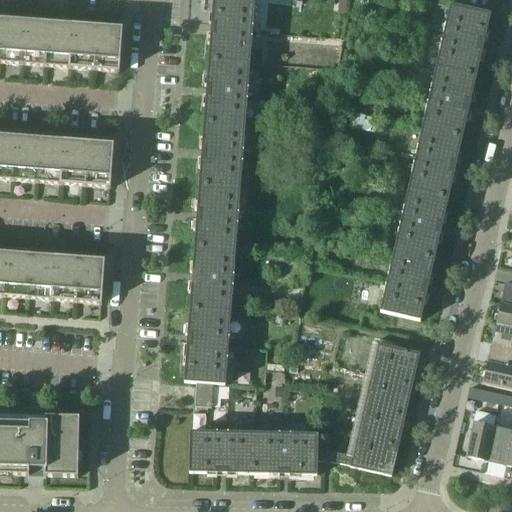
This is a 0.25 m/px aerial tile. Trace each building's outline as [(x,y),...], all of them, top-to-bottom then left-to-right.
[(251,34),(253,3),(217,0),(212,0),(210,31),(251,34)] [(482,49),(490,18),(450,9),(443,39),(482,49)] [(0,65),(118,75),(122,31),(0,21),(0,65)] [(248,65),(251,34),(210,31),(208,62),(248,65)] [(475,80),(482,49),(443,39),(436,70),(475,80)] [(246,97),(248,65),(208,62),(205,94),(246,97)] [(468,110),(475,80),(436,70),(429,101),(468,110)] [(244,128),(246,97),(205,94),(203,125),(244,128)] [(461,140),(468,110),(429,101),(422,131),(461,140)] [(349,115),(346,127),(372,134),(375,121),(349,115)] [(241,159),(244,128),(203,125),(201,156),(241,159)] [(454,170),(461,140),(422,131),(414,161),(454,170)] [(0,182),(109,191),(113,147),(0,138),(0,182)] [(239,190),(241,159),(201,156),(198,187),(239,190)] [(447,201),(454,170),(414,161),(407,192),(447,201)] [(340,163),(338,173),(348,175),(350,165),(340,163)] [(236,221),(239,190),(198,187),(196,218),(236,221)] [(440,231),(447,201),(407,192),(400,222),(440,231)] [(234,253),(236,221),(196,218),(193,249),(234,253)] [(433,262),(440,231),(400,222),(393,252),(433,262)] [(232,284),(234,253),(193,249),(191,281),(232,284)] [(426,293),(433,262),(393,252),(386,283),(426,293)] [(0,299),(100,307),(104,263),(0,255),(0,299)] [(229,315),(232,284),(191,281),(189,312),(229,315)] [(419,323),(426,293),(386,283),(379,314),(419,323)] [(511,309),(511,288),(505,287),(501,307),(511,309)] [(511,330),(511,309),(501,307),(496,326),(511,330)] [(226,351),(229,315),(189,312),(186,348),(226,351)] [(511,350),(511,330),(496,326),(492,346),(511,350)] [(411,387),(418,356),(377,346),(370,377),(411,387)] [(511,370),(511,350),(492,346),(487,365),(511,370)] [(224,388),(226,351),(186,348),(183,385),(195,386),(213,387),(224,388)] [(511,370),(487,365),(483,384),(481,384),(481,385),(511,392),(511,370)] [(404,417),(411,387),(370,377),(363,408),(404,417)] [(211,411),(213,387),(195,386),(193,410),(211,411)] [(498,409),(500,398),(488,396),(486,406),(498,409)] [(509,411),(511,401),(500,398),(498,409),(509,411)] [(397,448),(404,417),(363,408),(356,438),(397,448)] [(0,477),(77,480),(78,420),(0,418),(0,477)] [(485,464),(493,430),(472,426),(465,459),(485,464)] [(505,468),(511,435),(511,434),(493,430),(485,464),(505,468)] [(220,476),(221,435),(190,435),(189,475),(220,476)] [(252,477),(252,436),(221,435),(220,476),(252,477)] [(283,477),(284,437),(252,436),(252,477),(283,477)] [(315,478),(316,438),(284,437),(283,477),(315,478)] [(390,478),(397,448),(356,438),(349,469),(390,478)]
